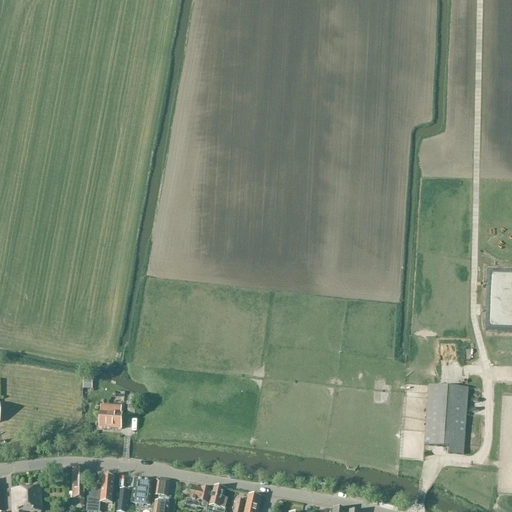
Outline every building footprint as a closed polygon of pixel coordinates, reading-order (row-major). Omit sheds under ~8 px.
[(84,379),(83,390),(93,390),(93,380),(84,379)] [(463,456),(468,390),(429,387),(424,447),(449,449),(448,455),(463,456)] [(122,414),(107,413),(107,408),(101,408),(101,413),(100,413),(99,429),(121,431),(122,414)] [(85,501),(85,471),(73,470),(72,500),(85,501)] [(115,480),(103,479),(102,488),(94,487),(94,491),(88,491),(86,509),(98,510),(99,504),(112,505),(115,480)] [(170,482),(157,480),(155,491),(153,503),(155,504),(153,511),(168,511),(170,499),(168,498),(170,482)] [(154,483),(135,481),(132,504),(151,507),(154,483)] [(213,492),(193,488),(190,501),(187,500),(186,506),(197,509),(199,503),(208,505),(209,498),(211,499),(213,492)] [(213,492),(211,499),(207,511),(225,511),(226,511),(225,510),(227,500),(224,500),(225,491),(214,488),(213,492)] [(39,511),(39,491),(33,490),(18,491),(12,491),(12,511),(39,511)] [(126,511),(129,492),(120,491),(117,511),(126,511)] [(257,511),(261,499),(248,497),(244,511),(257,511)] [(234,511),(243,511),(245,503),(237,501),(234,511)]
